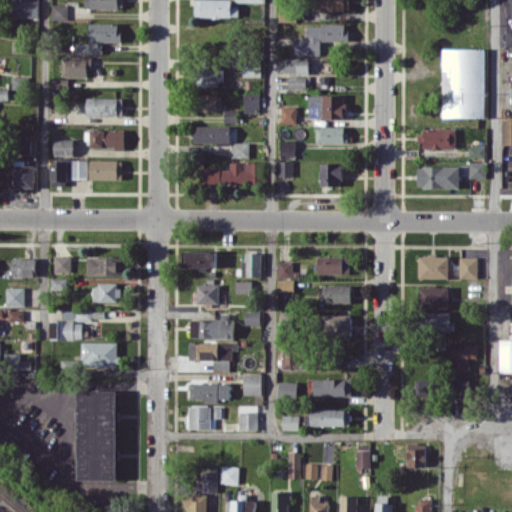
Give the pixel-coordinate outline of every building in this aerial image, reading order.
[(39,0),(11,0),(11,17),(39,18),(39,0)] [(85,0),(86,8),(123,8),(123,0),(85,0)] [(231,0),(194,0),(195,16),(239,16),(239,6),(231,6),(231,0)] [(350,0),(316,0),(316,10),(350,10),(350,0)] [(68,19),(69,4),(53,4),(52,19),(68,19)] [(103,53),(103,41),(121,41),(121,22),(89,22),(90,42),(76,42),(76,53),(103,53)] [(321,55),(321,40),(348,41),(348,24),(308,24),(308,37),(295,37),(295,55),(321,55)] [(30,52),(31,40),(13,39),(13,52),(30,52)] [(443,116),(485,117),(486,48),(443,48),(443,116)] [(64,76),(88,76),(88,68),(92,68),(92,56),(63,57),(64,76)] [(309,72),(309,57),(280,58),(280,73),(309,72)] [(244,76),(261,77),(261,61),(245,61),(244,76)] [(200,85),(224,84),(223,66),(200,66),(200,85)] [(289,89),(309,89),(309,76),(289,75),(289,89)] [(260,112),(261,93),(245,92),(244,111),(260,112)] [(220,94),(198,93),(198,110),(220,111),(220,94)] [(309,95),(309,118),(345,117),(344,94),(309,95)] [(123,115),(123,97),(88,97),(87,114),(123,115)] [(296,106),(282,106),(282,123),(297,122),(296,106)] [(502,144),(511,143),(511,119),(503,119),(502,144)] [(231,126),(198,125),(197,141),(230,143),(231,126)] [(347,126),(317,126),(316,142),(347,143),(347,126)] [(456,128),(421,128),(421,148),(456,148),(456,128)] [(90,147),(125,148),(125,129),(91,129),(90,147)] [(31,134),(19,134),(20,152),(31,152),(31,134)] [(295,139),(280,140),(280,156),(295,155),(295,139)] [(74,141),(55,140),(54,155),(74,155),(74,141)] [(232,157),(250,157),(249,142),(232,142),(232,157)] [(88,178),(88,159),(71,159),(71,178),(88,178)] [(122,179),(123,160),(91,159),(90,179),(122,179)] [(15,187),(35,188),(35,165),(25,165),(25,160),(15,160),(15,187)] [(293,160),(278,160),(279,176),(293,176),(293,160)] [(52,185),(67,185),(67,161),(51,162),(52,185)] [(230,162),(230,167),(202,168),(203,184),(259,183),(259,161),(230,162)] [(321,185),(343,185),(343,162),(321,163),(321,185)] [(470,162),(470,177),(486,177),(487,163),(470,162)] [(0,187),(14,187),(13,165),(0,164),(0,187)] [(459,187),(460,166),(418,166),(418,187),(459,187)] [(217,266),(217,251),(184,250),(183,266),(217,266)] [(261,276),(261,252),(243,252),(243,276),(261,276)] [(55,272),(71,271),(71,255),(55,256),(55,272)] [(449,278),(449,256),(419,255),(419,277),(449,278)] [(124,275),(124,257),(88,256),(88,274),(124,275)] [(318,273),(350,274),(350,256),(318,256),(318,273)] [(459,257),(460,277),(478,277),(478,256),(459,257)] [(36,276),(36,258),(12,257),(12,276),(36,276)] [(293,291),(294,261),(278,261),(277,291),(293,291)] [(67,289),(67,278),(51,278),(52,289),(67,289)] [(237,293),(253,292),(253,280),(237,281),(237,293)] [(120,301),(120,283),(94,283),(93,301),(120,301)] [(219,283),(197,284),(198,292),(193,292),(193,303),(219,302),(219,283)] [(352,285),(323,284),(322,302),(351,303),(352,285)] [(449,286),(419,287),(419,308),(449,308),(449,286)] [(25,287),(6,287),(6,305),(25,305),(25,287)] [(9,320),(25,320),(25,310),(9,310),(9,320)] [(260,324),(260,311),(245,311),(245,324),(260,324)] [(451,312),(424,312),(424,329),(456,330),(456,320),(451,320),(451,312)] [(350,337),(351,315),(325,314),(325,337),(350,337)] [(234,338),(234,319),(191,318),(190,337),(234,338)] [(499,371),(511,370),(511,321),(510,321),(510,338),(500,338),(499,371)] [(118,341),(82,342),(82,365),(119,365),(118,341)] [(189,342),(190,359),(233,359),(232,342),(189,342)] [(478,342),(451,342),(451,372),(469,372),(469,357),(478,357),(478,342)] [(283,369),(311,368),(311,347),(282,348),(283,369)] [(229,359),(213,360),(214,368),(230,368),(229,359)] [(244,394),(262,394),(262,373),(244,373),(244,394)] [(314,396),(352,395),(351,378),(314,379),(314,396)] [(415,379),(416,396),(434,396),(434,379),(415,379)] [(468,379),(455,379),(455,396),(469,396),(468,379)] [(298,381),(279,381),(279,399),(297,400),(298,381)] [(204,402),(219,402),(219,398),(230,398),(230,382),(190,382),(189,398),(204,398),(204,402)] [(78,479),(117,479),(118,390),(78,390),(78,479)] [(215,429),(216,417),(221,418),(221,406),(189,406),(189,428),(215,429)] [(350,425),(350,410),(305,409),(305,424),(350,425)] [(240,429),(258,429),(258,411),(240,411),(240,429)] [(282,429),(300,429),(300,415),(283,414),(282,429)] [(408,466),(426,466),(427,449),(408,448),(408,466)] [(370,449),(357,449),(357,467),(371,467),(370,449)] [(288,477),(301,478),(301,451),(289,451),(288,477)] [(305,478),(317,478),(318,463),(306,463),(305,478)] [(333,464),(322,463),(322,479),(332,479),(333,464)] [(239,466),(222,466),(221,484),(239,484),(239,466)] [(218,472),(201,472),(201,492),(217,492),(218,472)] [(272,511),(287,511),(288,491),(272,491),(272,511)] [(207,511),(207,494),(187,494),(186,511),(207,511)] [(328,511),(329,501),(321,501),(321,495),(311,495),(310,511),(328,511)] [(432,511),(432,498),(416,498),(415,511),(432,511)] [(256,511),(257,500),(232,500),(231,511),(256,511)] [(392,511),(392,502),(376,502),(375,511),(392,511)]
